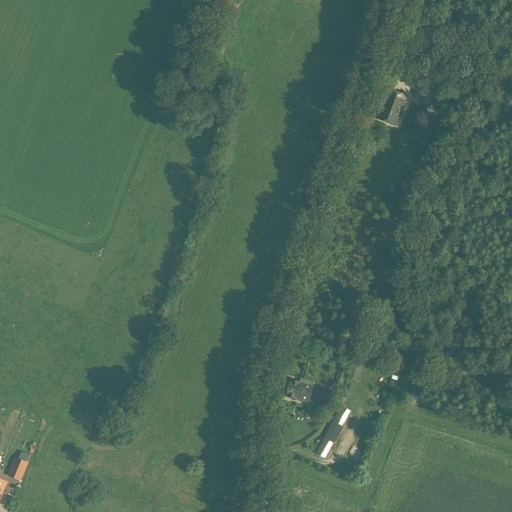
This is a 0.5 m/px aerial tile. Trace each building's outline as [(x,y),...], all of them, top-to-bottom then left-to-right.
[(436,104),(440,92),(425,87),(421,98),(436,104)] [(397,125),(406,101),(400,97),(395,95),(388,94),(379,119),(397,125)] [(310,337),(308,346),(316,348),(318,340),(310,337)] [(358,381),(363,365),(352,362),(347,378),(358,381)] [(309,402),(313,386),(291,381),(287,396),(309,402)] [(336,398),(337,393),(327,390),(322,406),(329,408),(332,397),(336,398)] [(351,412),(341,407),(317,453),(326,458),(351,412)] [(21,476),(26,465),(12,459),(6,474),(18,479),(19,476),(21,476)]
